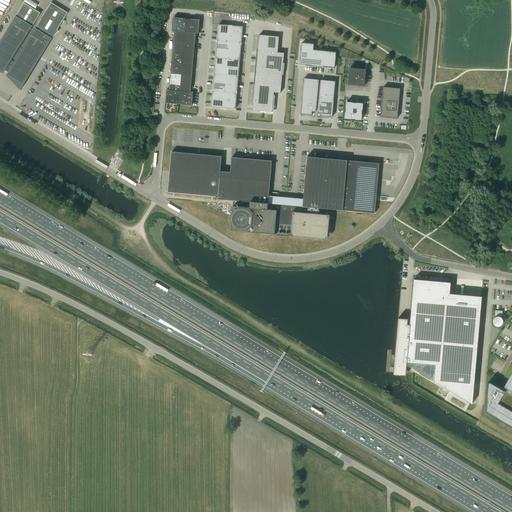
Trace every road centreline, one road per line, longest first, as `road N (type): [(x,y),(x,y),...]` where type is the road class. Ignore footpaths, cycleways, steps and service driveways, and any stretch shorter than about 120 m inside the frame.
road 1 (track): [(511,479),(123,247),(117,224),(0,150)]
road 2 (motorway): [(511,506),(0,198)]
road 3 (unclassified): [(0,274),(73,304),(433,511)]
road 4 (unclassified): [(148,196),(161,123),(170,117),(421,139)]
road 5 (motorway): [(0,216),(269,379)]
road 6 (motorway): [(0,245),(269,379)]
road 7 (motorway): [(269,379),(491,511)]
road 8 (unclassified): [(148,196),(247,255),(333,252),(378,226)]
road 9 (unclassified): [(0,101),(148,196)]
road 10 (unclassified): [(511,276),(416,260),(378,226)]
road 11 (unclassified): [(421,139),(430,0)]
road 12 (unknown): [(251,30),(278,35),(285,46),(279,126)]
